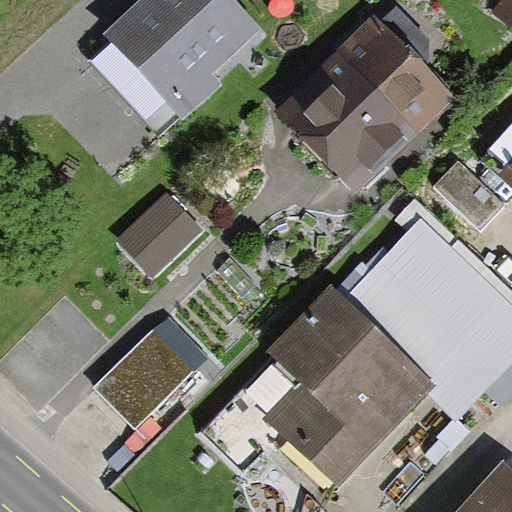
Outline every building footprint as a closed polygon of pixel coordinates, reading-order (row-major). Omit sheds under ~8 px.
[(238,18),(220,0),(139,0),(106,32),(171,101),(210,65),(199,54),(238,18)] [(342,164),(375,197),(469,102),(386,21),(292,116),(307,130),(289,148),(324,183),(342,164)] [(511,110),(474,152),(511,186),(511,110)] [(499,218),(449,170),(418,203),(468,251),(499,218)] [(156,283),(207,234),(172,197),(120,246),(156,283)] [(343,291),(272,362),(325,415),(289,450),(327,489),(420,397),(451,428),(511,367),(511,329),(430,247),(365,313),(343,291)] [(128,432),(200,361),(158,319),(86,390),(128,432)] [(511,511),(511,476),(480,511),(511,511)]
